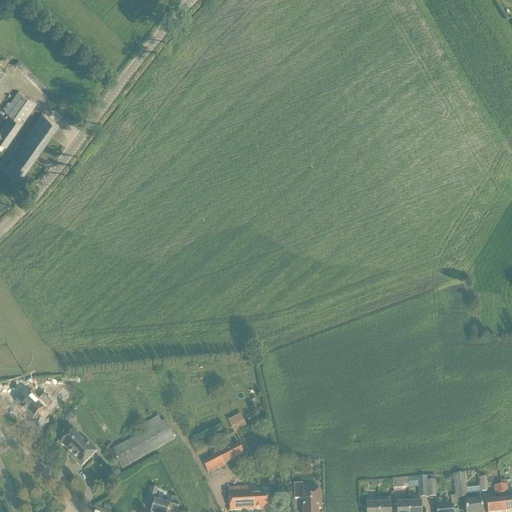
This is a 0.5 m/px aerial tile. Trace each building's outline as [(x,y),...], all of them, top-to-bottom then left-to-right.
[(0,142),(6,146),(36,103),(19,91),(4,111),(10,115),(0,129),(0,128),(0,142)] [(4,171),(19,181),(59,125),(42,113),(22,142),(24,143),(4,171)] [(153,383),(153,394),(173,395),(173,383),(153,383)] [(105,385),(89,402),(100,412),(115,395),(105,385)] [(65,397),(70,392),(65,387),(60,392),(65,397)] [(28,394),(16,405),(33,422),(34,421),(35,422),(39,418),(38,417),(44,411),(46,414),(54,406),(45,397),(38,404),(28,394)] [(153,394),(152,403),(172,404),(173,395),(153,394)] [(115,395),(100,412),(105,417),(108,413),(113,418),(126,405),(115,395)] [(152,403),(152,418),(172,413),(172,404),(152,403)] [(126,405),(113,418),(124,428),(136,415),(126,405)] [(172,413),(152,418),(159,430),(176,421),(172,413)] [(227,420),(233,433),(246,426),(240,414),(227,420)] [(176,421),(159,430),(163,440),(181,430),(176,421)] [(66,454),(70,458),(81,468),(97,451),(87,442),(86,443),(73,431),(60,444),(68,452),(66,454)] [(116,439),(114,441),(116,446),(121,444),(126,454),(144,445),(138,434),(126,441),(123,435),(116,439)] [(259,442),(263,454),(271,451),(267,439),(259,442)] [(144,445),(126,454),(130,463),(126,466),(130,473),(139,468),(136,462),(149,456),(144,445)] [(223,464),(243,454),(238,445),(218,455),(217,453),(212,456),(213,458),(202,464),(207,474),(224,466),(223,464)] [(165,492),(174,488),(159,462),(150,466),(165,492)] [(464,474),(453,475),(455,494),(456,499),(464,498),(465,508),(465,511),(481,511),(481,506),(480,492),(466,494),(466,490),(464,474)] [(407,479),(408,488),(408,484),(418,483),(419,499),(428,498),(427,482),(426,478),(414,478),(407,479)] [(478,479),(479,488),(480,492),(487,491),(485,478),(478,479)] [(393,489),(408,488),(407,479),(392,480),(393,489)] [(435,482),(427,482),(428,498),(436,498),(435,482)] [(317,511),(318,503),(321,503),(321,493),(320,492),(303,492),(303,484),(293,484),(294,500),(302,500),(303,511),(302,511),(317,511)] [(103,491),(106,496),(111,493),(108,488),(103,491)] [(228,490),(229,511),(269,509),(268,495),(252,496),(252,488),(228,490)] [(148,498),(155,500),(157,490),(151,489),(148,498)] [(390,499),(378,500),(378,511),(390,511),(391,505),(390,505),(390,499)] [(511,511),(511,499),(501,501),(502,511),(511,511)] [(378,511),(378,500),(365,500),(366,507),(365,511),(378,511)] [(415,505),(408,505),(408,511),(421,511),(421,504),(421,500),(415,501),(415,505)] [(436,509),(436,511),(452,511),(452,507),(442,508),(441,500),(435,500),(436,509)] [(502,511),(501,501),(486,503),(486,511),(502,511)] [(151,511),(168,511),(169,510),(176,511),(177,511),(179,505),(170,502),(169,506),(154,502),(151,511)] [(106,503),(103,509),(110,511),(112,505),(106,503)]
